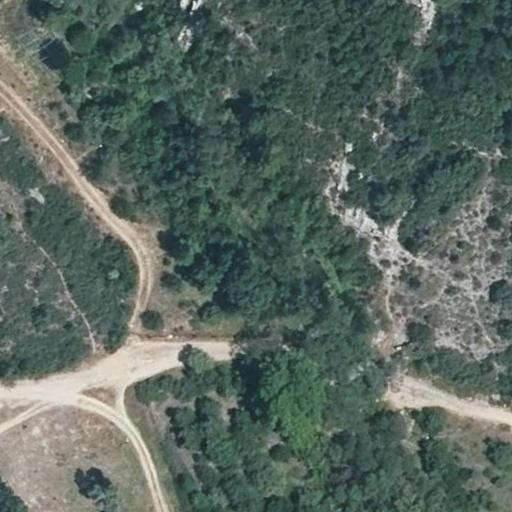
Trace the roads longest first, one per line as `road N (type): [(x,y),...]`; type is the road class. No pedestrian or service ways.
road 1 (track): [(94,386),(155,367),(261,358),(306,368),(320,396),(354,413),(427,394),(511,425)]
road 2 (track): [(159,511),(143,460),(94,386)]
